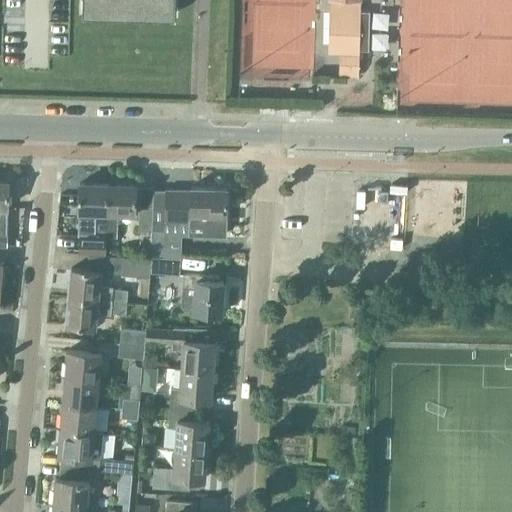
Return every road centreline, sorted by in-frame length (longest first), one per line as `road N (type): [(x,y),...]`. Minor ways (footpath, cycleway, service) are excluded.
road 1 (residential): [(18,510),(48,130)]
road 2 (residential): [(236,511),(264,136)]
road 3 (tertiary): [(264,136),(511,138)]
road 4 (tertiary): [(48,130),(264,136)]
